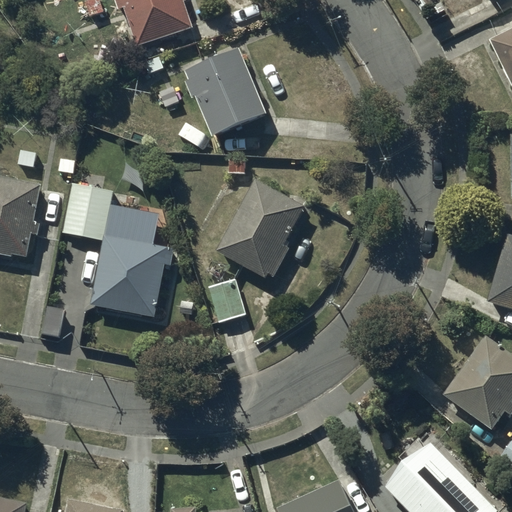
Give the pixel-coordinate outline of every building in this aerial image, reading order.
[(117,0),(120,6),(126,3),(139,41),(195,22),(187,0),(117,0)] [(511,24),(491,35),(511,76),(511,24)] [(240,43),(187,63),(191,74),(186,76),(193,92),(198,90),(213,130),(266,109),(240,43)] [(0,250),(13,253),(14,250),(29,253),(33,229),(38,230),(40,218),(36,217),(43,179),(0,171),(0,250)] [(306,200),(256,173),(217,248),(266,275),(269,268),(275,272),(291,243),(285,240),(306,200)] [(168,242),(104,231),(113,187),(73,180),(64,231),(103,238),(92,301),(155,312),(165,259),(171,260),(173,249),(167,248),(168,242)] [(511,230),(509,230),(488,297),(511,304),(511,230)] [(236,276),(210,283),(220,319),(246,312),(236,276)] [(511,349),(487,331),(444,390),(493,426),(507,407),(511,410),(511,349)] [(511,438),(509,443),(495,432),(484,446),(497,457),(500,452),(511,461),(511,438)] [(501,511),(432,443),(388,488),(412,511),(501,511)] [(358,511),(343,476),(280,503),(283,511),(358,511)] [(25,511),(28,499),(0,492),(0,511),(25,511)] [(123,511),(125,505),(71,494),(66,511),(123,511)] [(174,511),(246,511),(246,510),(200,511),(198,511),(198,503),(174,504),(174,511)]
